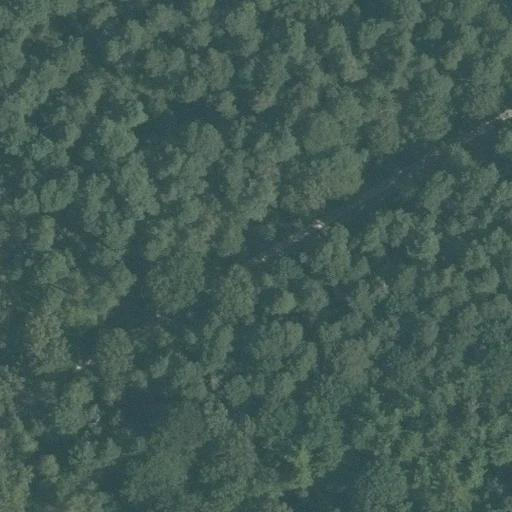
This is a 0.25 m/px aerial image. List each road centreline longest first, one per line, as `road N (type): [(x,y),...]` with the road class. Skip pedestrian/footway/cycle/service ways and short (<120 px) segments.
road 1 (track): [(355,511),(281,247)]
road 2 (track): [(35,393),(0,264)]
